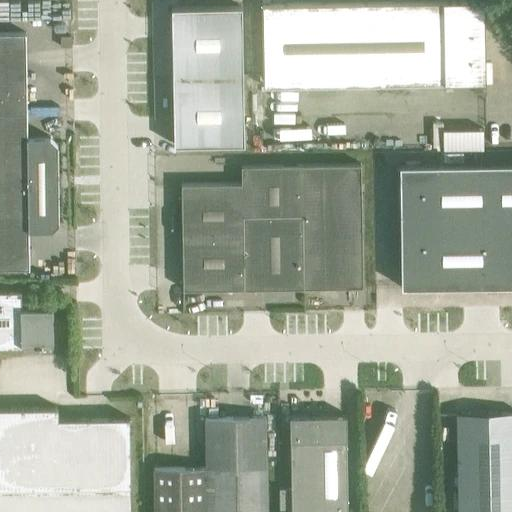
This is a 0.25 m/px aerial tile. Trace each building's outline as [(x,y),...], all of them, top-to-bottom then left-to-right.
[(486,81),(484,0),(457,0),(262,4),(264,85),(486,81)] [(243,74),(241,6),(172,7),(173,75),(243,74)] [(29,229),(27,136),(26,31),(0,31),(0,267),(29,267),(29,229)] [(71,45),(71,35),(60,35),(60,45),(71,45)] [(244,142),(243,74),(173,75),(175,144),(244,142)] [(293,93),(265,93),(265,102),(293,102),(293,93)] [(50,135),(27,136),(29,229),(51,228),(58,221),(57,143),(50,135)] [(241,164),(241,182),(242,215),(302,214),(303,287),(363,286),(361,162),(241,164)] [(511,284),(511,162),(400,164),(402,286),(511,284)] [(242,215),(241,182),(181,183),(183,288),(243,288),(242,215)] [(302,214),(242,215),(243,288),(303,287),(302,214)] [(22,345),(22,308),(21,292),(0,292),(0,347),(22,347),(22,345)] [(52,307),(22,308),(22,345),(37,344),(37,346),(42,346),(42,344),(53,344),(52,307)] [(58,406),(0,407),(0,492),(131,491),(130,417),(58,418),(58,406)] [(511,511),(511,411),(457,412),(459,511),(511,511)] [(347,439),(347,434),(347,414),(290,415),(290,440),(291,440),(347,439)] [(267,511),(266,436),(266,416),(205,416),(205,466),(206,511),(267,511)] [(348,511),(347,439),(291,440),(292,487),(292,511),(348,511)] [(206,511),(205,466),(154,466),(154,511),(206,511)] [(282,511),(292,511),(292,487),(280,487),(280,511),(282,511)] [(131,511),(131,505),(131,491),(0,492),(0,511),(131,511)]
